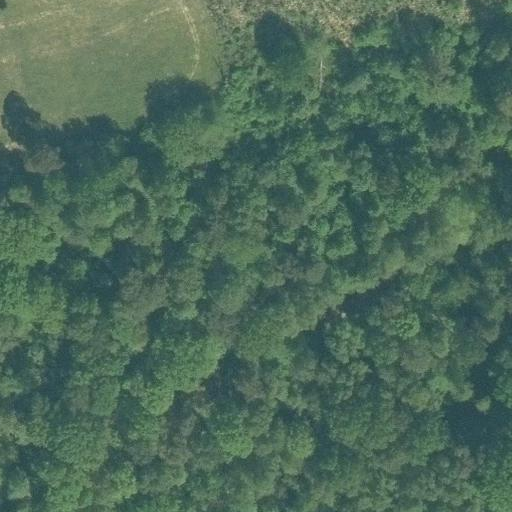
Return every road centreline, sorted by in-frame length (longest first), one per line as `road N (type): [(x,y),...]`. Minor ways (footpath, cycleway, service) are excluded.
road 1 (track): [(511,220),(371,274),(183,377),(81,240),(0,210)]
road 2 (track): [(114,511),(183,377)]
